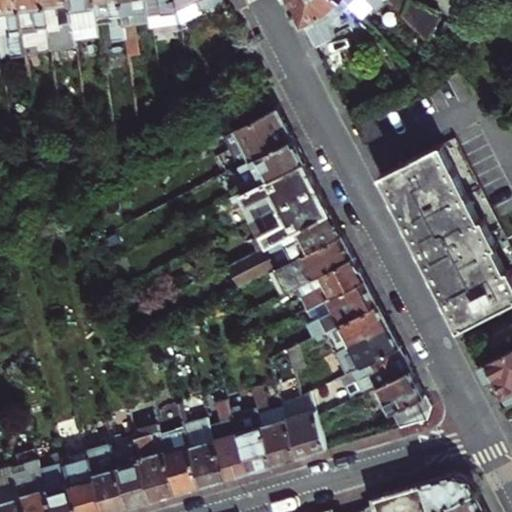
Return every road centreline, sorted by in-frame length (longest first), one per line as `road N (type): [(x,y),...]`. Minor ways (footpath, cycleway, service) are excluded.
road 1 (residential): [(476,429),(263,0)]
road 2 (residential): [(215,511),(476,429)]
road 3 (unknown): [(349,174),(431,130),(473,121),(496,139),(511,168)]
